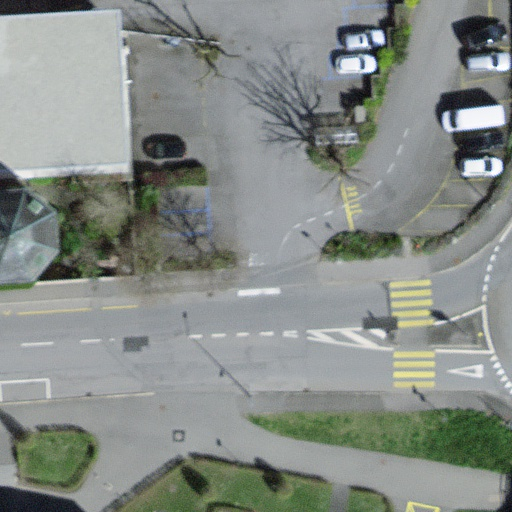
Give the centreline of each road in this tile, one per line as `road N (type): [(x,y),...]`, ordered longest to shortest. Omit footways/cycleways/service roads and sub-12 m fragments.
road 1 (residential): [(308,334),(0,348)]
road 2 (residential): [(511,266),(308,334)]
road 3 (residential): [(308,334),(511,372)]
